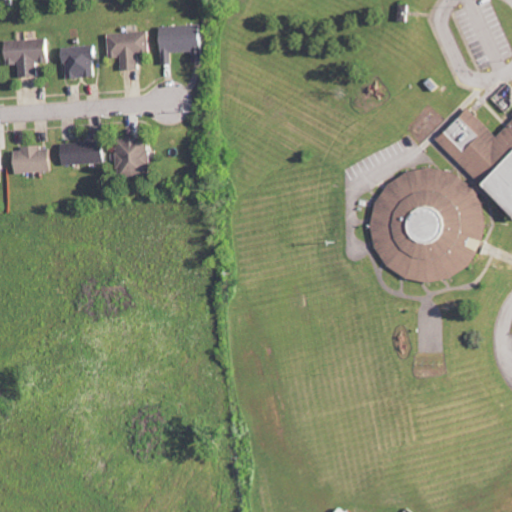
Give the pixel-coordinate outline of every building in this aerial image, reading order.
[(164,26),(166,65),(177,64),(176,52),(198,52),(198,63),(208,62),(207,24),(164,26)] [(153,54),(152,32),(111,33),(112,57),(124,57),(125,70),(143,70),(142,54),(153,54)] [(40,77),(40,63),(52,62),(51,39),(9,40),(10,65),(22,65),(22,77),(40,77)] [(97,44),(65,49),(70,80),(98,75),(96,61),(100,60),(97,44)] [(511,122),(500,135),(471,108),(439,141),(478,178),(471,185),(456,170),(412,168),(379,202),(377,249),(409,279),(455,282),(478,258),(478,250),(472,243),(476,239),(487,240),(490,187),(491,185),(511,205),(511,122)] [(155,176),(154,138),(121,139),(122,177),(155,176)] [(65,164),(108,164),(108,142),(65,142),(65,164)] [(54,172),(53,147),(19,148),(19,173),(54,172)]
